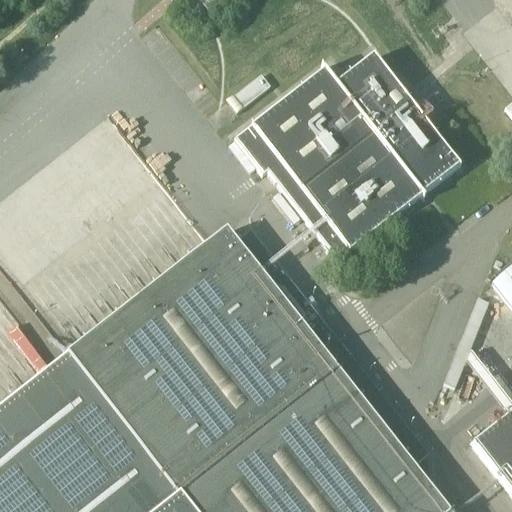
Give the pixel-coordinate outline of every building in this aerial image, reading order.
[(266,175),(316,241),(328,231),(299,194),(408,107),(397,93),(372,61),(335,90),(323,75),(235,144),(262,179),(266,175)] [(234,100),(243,111),(270,90),(261,78),(234,100)] [(328,231),(316,241),(335,264),(347,255),(348,257),(458,170),(408,107),(299,194),(328,231)] [(69,356),(0,411),(0,511),(443,511),(411,471),(427,459),(352,364),(337,377),(323,360),(339,348),(250,234),(234,247),(225,235),(207,248),(69,356)] [(511,270),(492,287),(511,312),(511,270)] [(442,388),(453,392),(488,307),(477,302),(442,388)] [(511,417),(471,450),(511,501),(511,417)]
